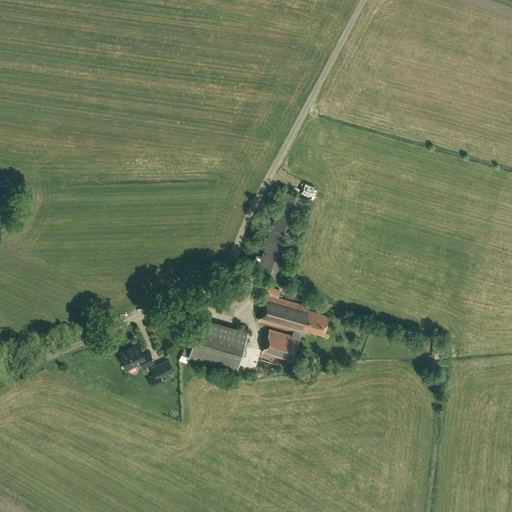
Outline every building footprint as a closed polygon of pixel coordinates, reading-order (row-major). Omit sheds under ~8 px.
[(308,200),(284,192),(256,274),(280,282),(308,200)] [(279,290),(269,287),(267,295),(268,295),(260,321),(294,331),(292,337),(269,330),(263,352),(293,361),(303,327),(323,333),(328,316),(308,310),(309,307),(277,298),(279,290)] [(199,319),(188,357),(236,371),(247,333),(199,319)] [(441,358),(441,341),(433,341),(432,358),(441,358)] [(141,362),(143,368),(154,363),(149,353),(143,355),(139,346),(120,354),(126,369),(141,362)] [(161,377),(168,374),(174,372),(168,359),(151,367),(154,374),(148,376),(153,388),(164,383),(161,377)]
